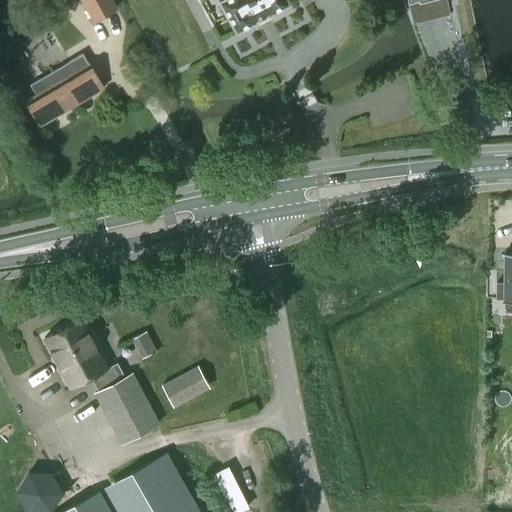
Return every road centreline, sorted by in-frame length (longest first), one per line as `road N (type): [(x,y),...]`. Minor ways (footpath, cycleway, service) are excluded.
road 1 (unclassified): [(251,195),(317,511)]
road 2 (primary): [(251,195),(511,168)]
road 3 (primary): [(0,254),(251,195)]
